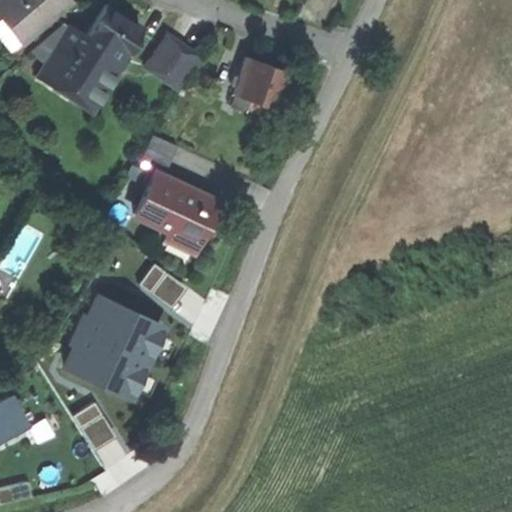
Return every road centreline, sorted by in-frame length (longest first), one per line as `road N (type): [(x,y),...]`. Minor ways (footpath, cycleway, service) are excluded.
road 1 (residential): [(117,511),(178,463),(197,431),(278,204),(354,55)]
road 2 (residential): [(204,0),(354,55)]
